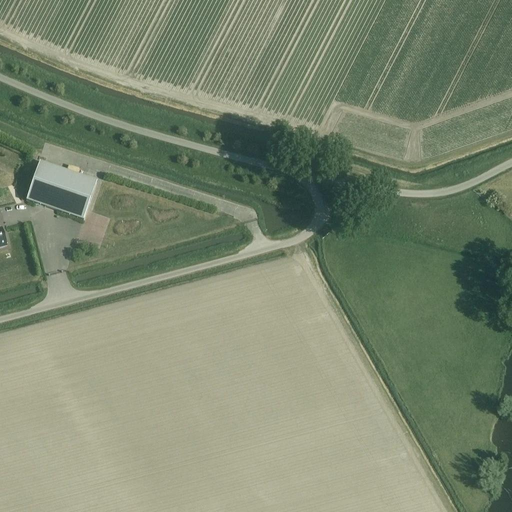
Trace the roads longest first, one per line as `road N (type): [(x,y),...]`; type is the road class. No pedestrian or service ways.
road 1 (unclassified): [(0,321),(299,241),(318,221)]
road 2 (unclassified): [(293,171),(148,134),(0,78)]
road 3 (unclassified): [(511,163),(450,190),(379,190)]
